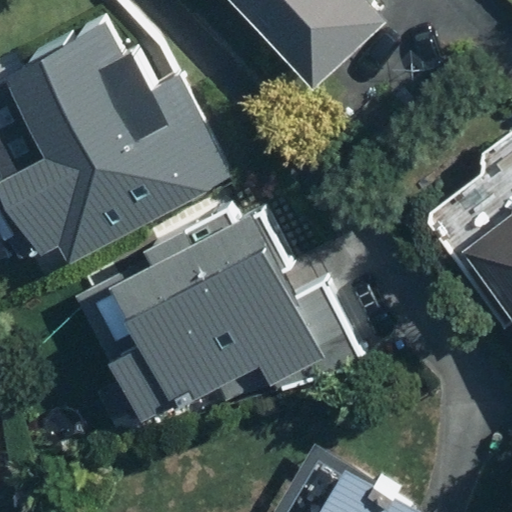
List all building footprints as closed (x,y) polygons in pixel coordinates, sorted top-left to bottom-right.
[(232,0),(303,77),(380,8),(372,0),(232,0)] [(177,69),(143,85),(113,23),(112,23),(105,8),(0,59),(0,71),(0,191),(34,261),(225,168),(177,69)] [(511,197),(456,241),(511,314),(511,197)] [(313,344),(244,206),(70,292),(130,411),(249,352),(258,371),(313,344)] [(413,511),(418,504),(342,459),(310,511),(413,511)]
